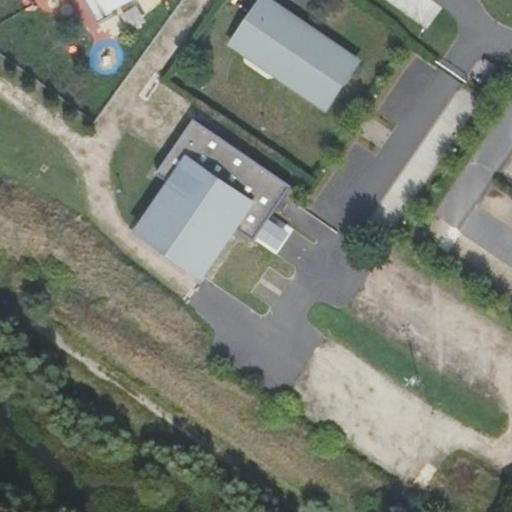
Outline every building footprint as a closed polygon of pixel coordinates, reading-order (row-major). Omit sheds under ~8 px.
[(85,0),(100,26),(118,16),(115,9),(131,0),(85,0)] [(267,0),(263,6),(236,44),(233,48),(326,111),(336,97),(361,62),(363,59),(275,0),(267,0)] [(270,221),(293,186),(195,119),(157,175),(172,185),(145,223),(211,268),(237,229),(256,242),(260,235),(270,221)] [(290,235),(270,221),(260,235),(281,249),(290,235)] [(199,284),(211,268),(145,223),(134,240),(199,284)]
